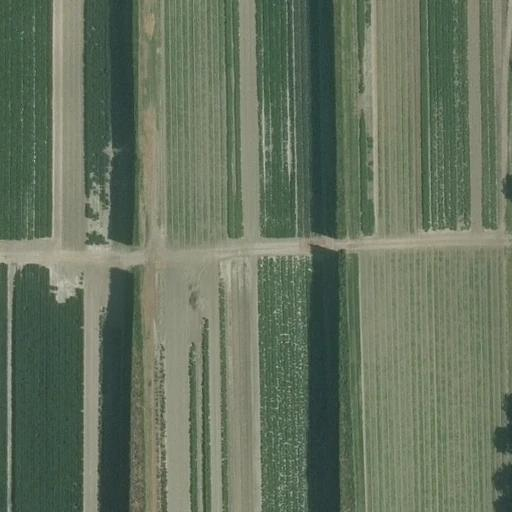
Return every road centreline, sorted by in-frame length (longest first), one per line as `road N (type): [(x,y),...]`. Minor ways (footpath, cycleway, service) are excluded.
road 1 (track): [(0,260),(147,255),(147,0)]
road 2 (track): [(147,255),(511,244)]
